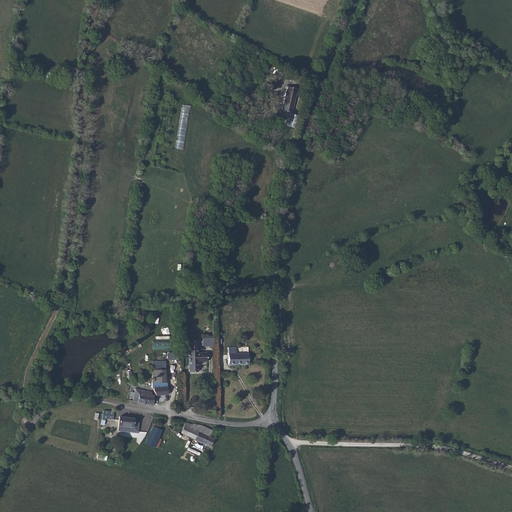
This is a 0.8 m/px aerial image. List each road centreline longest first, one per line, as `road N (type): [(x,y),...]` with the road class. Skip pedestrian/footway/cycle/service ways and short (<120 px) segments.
road 1 (track): [(32,425),(29,366),(60,290),(98,0)]
road 2 (unclassified): [(272,420),(274,276),(283,225),(305,119),(355,0)]
road 3 (unclassified): [(0,483),(40,413),(66,399),(219,422),(272,420)]
road 4 (track): [(511,467),(429,445),(288,442)]
